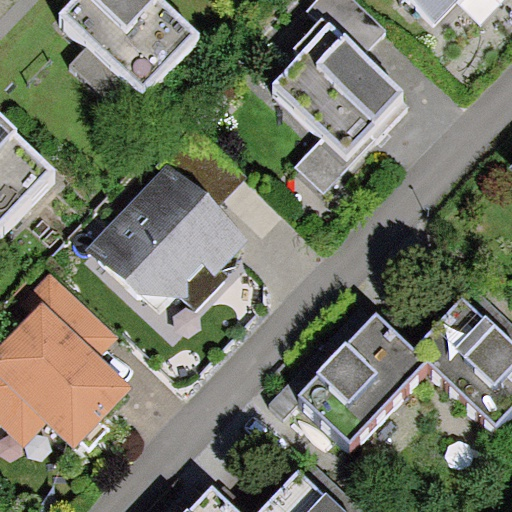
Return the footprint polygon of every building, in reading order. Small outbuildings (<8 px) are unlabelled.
[(190,63),(124,0),(87,0),(52,37),(136,118),(190,63)] [(417,0),(443,25),(466,0),(417,0)] [(344,26),(288,83),(357,153),(417,96),(344,26)] [(0,242),(48,193),(0,146),(0,242)] [(169,182),(95,263),(168,330),(243,249),(169,182)] [(511,324),(477,292),(425,343),(438,356),(507,419),(511,414),(511,324)] [(388,310),(315,385),(365,433),(438,356),(425,343),(388,310)] [(44,320),(0,368),(0,415),(29,442),(45,424),(77,454),(129,397),(44,320)] [(368,511),(315,456),(263,510),(264,511),(368,511)] [(227,477),(193,511),(264,511),(263,510),(227,477)]
